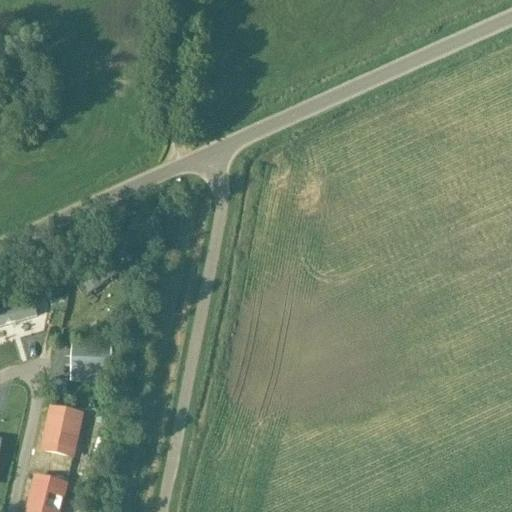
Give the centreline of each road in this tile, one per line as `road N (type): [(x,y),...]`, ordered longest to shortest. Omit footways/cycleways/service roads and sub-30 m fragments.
road 1 (unclassified): [(161,511),(218,223),(214,151)]
road 2 (unclassified): [(214,151),(511,19)]
road 3 (unclassified): [(0,246),(214,151)]
road 4 (unknown): [(186,0),(163,174)]
